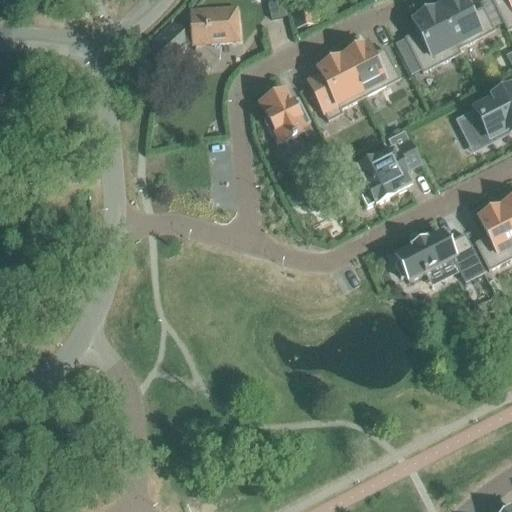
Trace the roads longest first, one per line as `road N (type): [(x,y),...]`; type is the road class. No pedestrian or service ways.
road 1 (residential): [(401,0),(241,83),(236,110),(248,226)]
road 2 (residential): [(243,243),(327,261),(511,168)]
road 3 (residential): [(139,511),(131,399),(109,361),(78,336)]
road 4 (residential): [(100,41),(113,222)]
road 5 (residential): [(113,222),(164,223),(243,243)]
road 6 (residential): [(113,222),(100,290),(78,336)]
